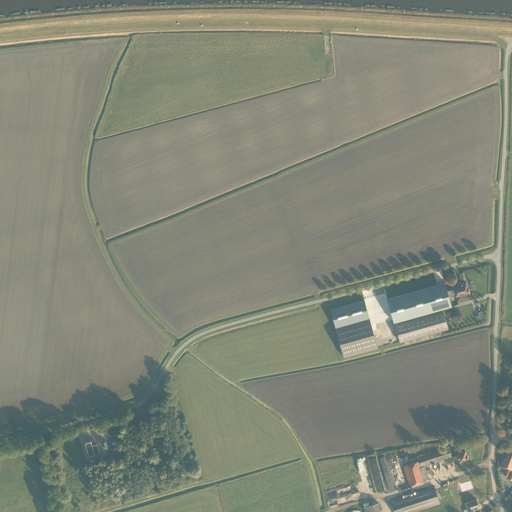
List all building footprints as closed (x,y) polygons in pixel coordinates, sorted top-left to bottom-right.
[(445,282),(387,298),(394,322),(451,306),(445,282)] [(454,287),(447,289),(449,296),(456,294),(456,297),(469,293),(469,292),(470,291),(469,289),(468,288),(466,282),(461,284),(460,282),(458,283),(458,284),(453,286),(454,287)] [(370,319),(364,299),(330,308),(335,327),(336,328),(370,319)] [(484,310),(480,311),(481,314),(478,315),(479,319),(486,317),(484,310)] [(443,311),(395,325),(399,343),(448,329),(443,311)] [(378,348),(370,319),(336,328),(344,357),(378,348)] [(96,444),(92,445),(91,440),(85,442),(89,454),(99,451),(96,444)] [(457,455),(451,457),(448,446),(417,456),(419,461),(403,466),(409,485),(429,479),(425,466),(445,459),(446,464),(459,459),(460,462),(465,461),(465,460),(468,459),(468,458),(468,456),(468,455),(467,455),(465,450),(457,453),(457,455)] [(511,455),(507,453),(505,459),(504,458),(503,461),(502,461),(502,462),(501,462),(501,463),(501,464),(502,464),(501,466),(506,469),(504,475),(508,477),(507,479),(511,480),(511,472),(511,469),(511,467),(511,468),(511,467),(511,455)] [(378,455),(369,457),(377,492),(386,490),(378,455)] [(385,474),(391,472),(385,455),(379,457),(385,474)] [(473,486),(471,481),(459,484),(461,490),(473,486)] [(412,511),(440,503),(434,486),(390,500),(393,511),(412,511)] [(479,506),(477,499),(465,503),(468,511),(470,511),(473,511),(472,508),(479,506)] [(381,511),(378,502),(363,507),(364,511),(381,511)]
